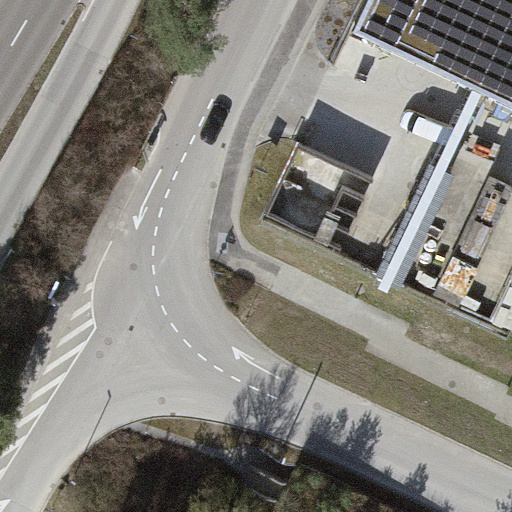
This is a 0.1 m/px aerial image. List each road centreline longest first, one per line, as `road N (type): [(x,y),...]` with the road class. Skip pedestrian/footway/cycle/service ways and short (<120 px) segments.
road 1 (unclassified): [(506,511),(104,321)]
road 2 (unclassified): [(104,321),(261,0)]
road 3 (unclassified): [(0,213),(114,0)]
road 4 (unclassified): [(8,511),(104,321)]
